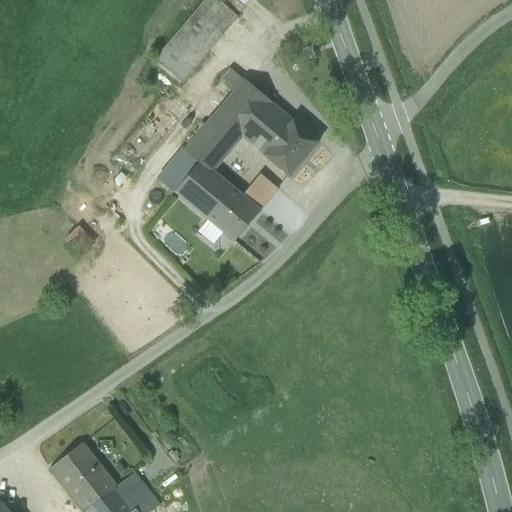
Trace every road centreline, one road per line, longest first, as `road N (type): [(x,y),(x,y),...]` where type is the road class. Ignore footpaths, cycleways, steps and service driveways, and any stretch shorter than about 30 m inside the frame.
road 1 (track): [(0,457),(226,305),(279,261),(380,149)]
road 2 (secondary): [(380,149),(466,386),(500,511)]
road 3 (unclassified): [(511,14),(488,25),(380,149)]
road 4 (secondary): [(326,0),(380,149)]
